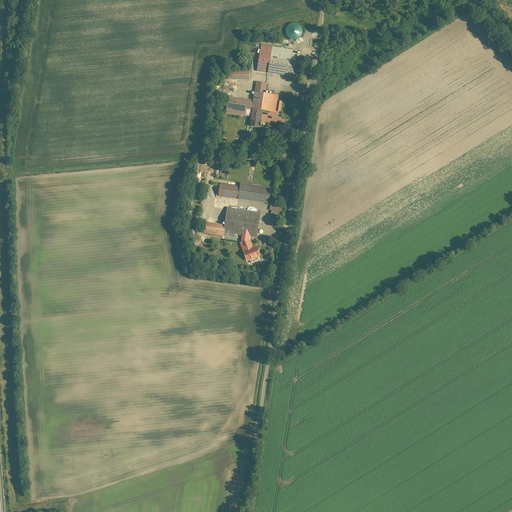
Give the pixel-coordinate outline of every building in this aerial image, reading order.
[(288,39),(303,39),(302,24),(288,24),(288,39)] [(297,51),(261,46),(257,72),(293,78),(297,51)] [(227,71),(227,80),(250,80),(250,71),(227,71)] [(255,92),(266,94),(267,84),(256,83),(255,92)] [(252,110),(274,113),(277,96),(255,93),(252,110)] [(251,111),(253,101),(228,98),(226,108),(251,111)] [(261,130),(263,112),(253,111),(251,128),(261,130)] [(220,183),(218,196),(268,204),(271,187),(240,182),(240,186),(220,183)] [(272,204),(270,217),(281,219),(283,206),(272,204)] [(228,209),(224,235),(257,240),(261,214),(228,209)] [(224,234),(224,226),(205,225),(204,233),(224,234)] [(239,245),(238,253),(254,255),(255,247),(239,245)]
